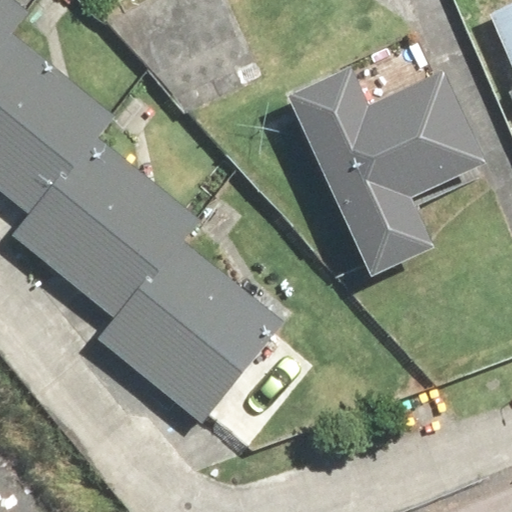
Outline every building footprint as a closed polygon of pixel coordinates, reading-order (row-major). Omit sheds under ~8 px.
[(39,19),(15,0),(0,0),(0,65),(24,38),(39,19)] [(511,17),(497,24),(511,60),(511,17)] [(125,122),(24,38),(0,65),(0,182),(26,204),(44,219),(108,142),(125,122)] [(501,173),(455,77),(374,115),(361,87),(297,118),(379,286),(455,249),(434,206),(501,173)] [(206,224),(108,142),(44,219),(25,241),(124,323),(189,245),(206,224)] [(290,330),(189,245),(124,323),(110,340),(211,424),(290,330)]
